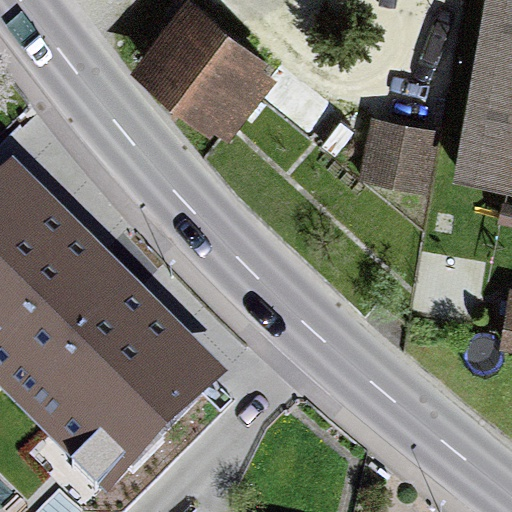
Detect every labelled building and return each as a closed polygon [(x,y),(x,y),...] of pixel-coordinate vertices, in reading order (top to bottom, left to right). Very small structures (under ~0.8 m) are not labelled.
[(511,0),(485,0),(454,172),(511,182),(511,0)] [(269,78),(194,19),(152,72),(227,131),(269,78)] [(434,131),(373,120),(363,177),(424,187),(434,131)] [(14,167),(0,180),(0,395),(105,501),(227,379),(14,167)] [(511,290),(509,290),(502,341),(511,342),(511,290)]
